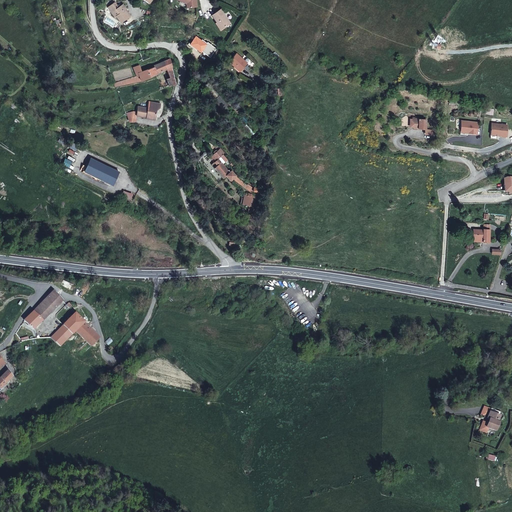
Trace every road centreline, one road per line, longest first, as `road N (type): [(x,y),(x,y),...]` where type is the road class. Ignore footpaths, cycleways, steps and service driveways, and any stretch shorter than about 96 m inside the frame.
road 1 (residential): [(230,269),(196,221),(180,177),(170,119),(183,59),(167,44),(133,49),(101,41),(92,0)]
road 2 (secondary): [(511,307),(321,274),(230,269)]
road 3 (secondary): [(159,273),(0,258)]
